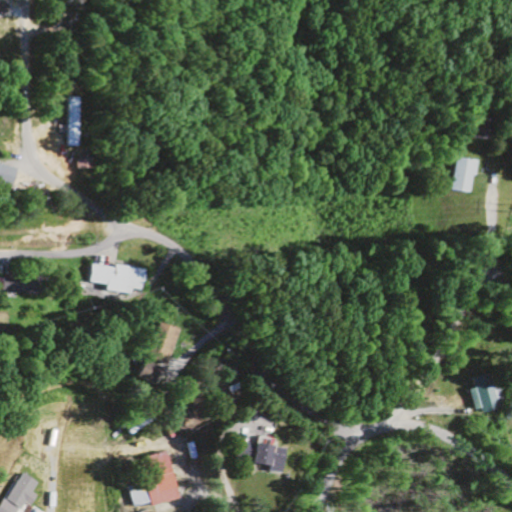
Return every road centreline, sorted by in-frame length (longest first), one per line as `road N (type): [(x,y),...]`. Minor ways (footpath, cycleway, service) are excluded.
road 1 (residential): [(354,439),(273,392),(191,269),(146,236),(130,231),(69,254),(0,256)]
road 2 (residential): [(130,231),(48,183),(27,161),(22,0)]
road 3 (residential): [(313,511),(337,456),(354,439),(387,427),(446,439),(511,483)]
road 4 (residential): [(441,352),(482,281),(497,283),(511,299)]
